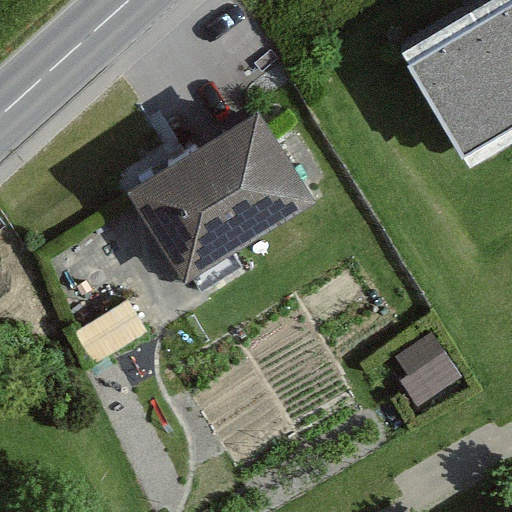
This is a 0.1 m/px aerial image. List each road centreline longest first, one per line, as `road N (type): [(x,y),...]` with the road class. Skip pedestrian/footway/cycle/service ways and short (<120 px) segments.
road 1 (secondary): [(0,114),(128,0)]
road 2 (residential): [(511,439),(388,511)]
